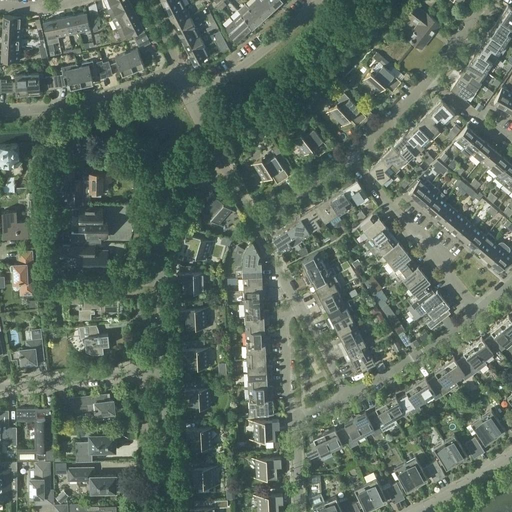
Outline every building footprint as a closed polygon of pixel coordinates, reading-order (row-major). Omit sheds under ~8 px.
[(112,19),(117,17),(133,8),(129,0),(125,0),(112,7),(107,9),(112,19)] [(185,6),(182,0),(172,0),(164,4),(169,14),(185,6)] [(249,0),(246,3),(260,19),(268,12),(256,0),(249,0)] [(270,0),(256,0),(268,12),(276,5),(270,0)] [(95,15),(98,14),(96,2),(89,6),(89,5),(88,5),(91,16),(95,15)] [(253,26),(260,19),(246,3),(245,3),(238,10),(240,13),(241,13),(253,26)] [(511,7),(508,4),(498,18),(511,27),(511,7)] [(407,37),(422,48),(440,23),(426,12),(426,13),(415,5),(407,15),(418,24),(407,37)] [(190,16),(185,6),(169,14),(174,24),(190,16)] [(464,15),(467,10),(462,7),(459,12),(464,15)] [(122,26),(138,18),(133,8),(117,17),(112,19),(117,28),(122,25),(122,26)] [(86,12),(75,14),(79,32),(90,29),(86,12)] [(241,13),(240,13),(233,19),(245,33),(253,26),(241,13)] [(75,14),(65,16),(69,34),(79,32),(75,14)] [(4,15),(3,27),(21,27),(22,16),(4,15)] [(65,16),(54,19),(58,36),(69,34),(65,16)] [(174,24),(179,33),(195,25),(190,16),(174,24)] [(143,28),(138,18),(122,26),(122,25),(117,28),(122,39),(143,28)] [(511,27),(498,18),(489,32),(505,43),(511,34),(510,33),(511,31),(511,27)] [(59,41),(58,36),(54,19),(43,21),(48,44),(59,41)] [(237,40),(245,33),(233,19),(225,27),(237,40)] [(184,43),(200,35),(195,25),(179,33),(184,43)] [(21,27),(3,27),(2,38),(21,38),(21,27)] [(213,34),(216,39),(222,35),(219,30),(213,34)] [(134,36),(140,48),(150,42),(145,31),(134,36)] [(478,45),(497,58),(500,54),(498,52),(505,43),(489,32),(485,37),(485,36),(478,45)] [(184,43),(189,53),(205,44),(200,35),(184,43)] [(222,35),(216,39),(214,40),(220,51),(228,47),(222,35)] [(20,49),(21,38),(2,38),(2,48),(20,49)] [(210,54),(205,44),(189,53),(194,63),(210,54)] [(470,60),(485,70),(491,62),(494,63),(497,58),(478,45),(472,55),(473,55),(470,60)] [(20,49),(2,48),(1,59),(20,60),(20,49)] [(138,48),(126,52),(133,70),(145,66),(138,48)] [(48,59),(46,49),(40,50),(42,60),(48,59)] [(133,70),(126,52),(115,56),(122,75),(133,70)] [(378,52),(374,56),(380,61),(383,57),(378,52)] [(82,65),(77,66),(82,86),(93,83),(90,69),(95,68),(93,60),(82,63),(82,65)] [(101,78),(107,76),(103,62),(102,60),(96,62),(101,78)] [(109,60),(103,62),(107,76),(113,75),(109,60)] [(479,80),(485,70),(470,60),(467,64),(466,64),(459,73),(460,74),(469,80),(478,86),(481,81),(479,80)] [(70,88),(82,86),(77,66),(77,63),(61,67),(63,77),(67,76),(70,88)] [(378,92),(385,84),(392,91),(401,81),(394,74),(383,64),(376,72),(373,68),(363,79),(378,92)] [(27,74),(29,93),(40,92),(39,78),(43,78),(43,73),(39,73),(27,74)] [(29,93),(27,74),(15,74),(15,81),(7,82),(7,79),(1,79),(0,90),(0,91),(6,92),(16,91),(16,94),(29,93)] [(460,74),(450,88),(466,99),(472,89),(475,91),(478,86),(469,80),(460,74)] [(349,84),(353,87),(357,83),(353,79),(349,84)] [(494,102),(503,107),(511,92),(502,87),(494,102)] [(339,101),(337,103),(329,110),(343,125),(350,118),(356,125),(366,115),(360,109),(360,108),(350,97),(350,98),(344,92),(337,99),(339,101)] [(503,107),(511,112),(511,92),(503,107)] [(315,103),(312,98),(306,102),(310,107),(315,103)] [(454,113),(441,99),(429,111),(436,119),(442,125),(446,121),(454,113)] [(430,136),(438,128),(433,122),(436,119),(429,111),(417,122),(430,136)] [(404,133),(420,150),(424,146),(422,144),(430,136),(417,122),(412,126),(404,133)] [(275,124),(269,129),(274,136),(281,131),(275,124)] [(449,131),(454,136),(460,129),(455,124),(449,131)] [(464,146),(475,132),(467,126),(456,139),(464,146)] [(318,156),(329,147),(326,144),(331,141),(325,133),(321,137),(314,128),(306,133),(303,130),(301,132),(300,132),(292,139),(304,154),(312,148),(318,156)] [(475,132),(464,146),(461,150),(469,157),(472,153),(483,140),(475,132)] [(393,146),(406,159),(414,152),(416,154),(420,150),(404,133),(396,141),(396,142),(393,146)] [(472,153),(480,160),(491,147),(483,140),(472,153)] [(11,165),(17,165),(21,159),(19,157),(19,150),(19,149),(19,147),(16,144),(14,144),(13,144),(12,145),(4,145),(3,145),(0,144),(0,161),(7,168),(11,165)] [(381,159),(394,172),(396,174),(400,169),(398,167),(406,159),(393,146),(388,150),(388,149),(380,157),(380,158),(382,159),(381,159)] [(264,180),(272,175),(277,183),(289,175),(279,161),(285,157),(278,147),(277,148),(274,150),(272,151),(275,155),(267,160),(265,156),(262,158),(253,163),(264,180)] [(489,167),(500,154),(491,147),(480,160),(489,167)] [(489,167),(497,174),(508,161),(500,154),(489,167)] [(428,164),(431,161),(427,156),(423,159),(428,164)] [(382,159),(380,158),(368,169),(382,183),(390,175),(394,172),(381,159),(382,159)] [(432,165),(440,171),(445,166),(437,160),(432,165)] [(495,177),(503,184),(511,173),(511,163),(508,161),(497,174),(495,177)] [(54,174),(54,181),(58,181),(58,188),(68,188),(68,202),(81,202),(81,180),(73,180),(73,166),(58,166),(58,174),(54,174)] [(83,175),(83,204),(90,204),(90,192),(103,192),(103,182),(111,183),(111,173),(90,172),(90,175),(83,175)] [(511,173),(503,184),(511,191),(511,190),(511,173)] [(8,177),(7,182),(6,185),(1,185),(1,192),(15,192),(14,177),(8,177)] [(342,187),(353,204),(367,194),(357,179),(352,182),(351,181),(342,187)] [(408,192),(416,199),(428,186),(431,182),(428,179),(424,183),(419,179),(408,192)] [(431,182),(428,186),(416,199),(425,206),(439,189),(431,182)] [(333,194),(328,197),(339,213),(353,204),(342,187),(333,193),(333,194)] [(425,206),(433,213),(444,200),(445,200),(448,197),(439,190),(439,189),(425,206)] [(203,210),(219,224),(232,209),(212,192),(207,198),(210,202),(203,210)] [(338,213),(339,213),(328,197),(314,206),(316,208),(322,217),(321,217),(324,222),(329,219),(333,225),(342,219),(338,213)] [(433,213),(442,220),(453,207),(445,200),(444,200),(433,213)] [(305,211),(300,215),(310,231),(320,225),(317,220),(321,217),(322,217),(316,208),(314,206),(305,211)] [(461,214),(453,207),(442,220),(450,227),(461,214)] [(72,232),(72,242),(86,242),(101,243),(101,236),(106,236),(106,217),(102,217),(102,208),(80,208),(80,220),(87,220),(86,232),(72,232)] [(2,211),(3,231),(9,231),(10,236),(29,235),(28,220),(17,221),(16,210),(2,211)] [(364,230),(369,237),(385,224),(379,216),(376,219),(372,214),(352,231),(353,232),(352,232),(353,233),(355,234),(357,234),(359,234),(360,232),(361,232),(364,230)] [(450,227),(459,234),(470,221),(461,214),(450,227)] [(286,224),(297,242),(302,239),(301,237),(310,231),(300,215),(286,224)] [(459,234),(467,241),(478,228),(470,221),(459,234)] [(297,242),(286,224),(271,233),(282,249),(291,243),(292,245),(297,242)] [(391,232),(385,224),(369,237),(375,244),(370,248),(374,253),(392,239),(388,234),(391,232)] [(186,253),(206,258),(211,240),(209,239),(210,232),(193,228),(191,234),(187,232),(184,241),(189,242),(186,253)] [(475,248),(486,235),(478,228),(467,241),(475,248)] [(475,248),(483,255),(494,242),(497,239),(488,232),(486,235),(475,248)] [(231,238),(222,236),(221,243),(229,245),(231,238)] [(396,243),(392,239),(374,253),(378,258),(383,254),(389,261),(405,249),(398,241),(396,243)] [(260,255),(253,241),(251,241),(249,243),(248,244),(246,245),(245,247),(244,249),(243,250),(243,252),(242,254),(242,256),(242,258),(242,260),(242,268),(235,268),(235,276),(243,276),(259,275),(258,269),(262,269),(261,261),(258,262),(258,260),(258,258),(259,256),(260,255)] [(483,255),(492,262),(507,244),(504,242),(502,241),(500,241),(499,242),(497,244),(494,242),(483,255)] [(63,244),(63,256),(76,256),(76,268),(99,269),(99,267),(107,267),(107,252),(94,252),(94,244),(63,244)] [(500,269),(502,266),(506,269),(511,263),(511,261),(509,259),(511,256),(508,253),(509,251),(510,249),(510,248),(509,246),(507,244),(492,262),(500,269)] [(393,278),(395,277),(411,263),(408,259),(411,256),(405,249),(389,261),(395,269),(389,273),(393,278)] [(21,295),(34,294),(32,251),(19,251),(20,263),(11,264),(11,270),(14,270),(15,282),(21,282),(21,295)] [(303,274),(324,263),(318,251),(301,260),(304,267),(300,269),(303,274)] [(358,258),(352,262),(351,262),(355,267),(361,263),(358,258)] [(334,274),(336,274),(332,266),(327,269),(324,263),(303,274),(309,287),(314,285),(334,274)] [(415,268),(411,263),(395,277),(399,281),(402,279),(408,286),(424,273),(418,265),(415,268)] [(184,291),(205,291),(205,271),(179,271),(179,280),(184,280),(184,291)] [(407,298),(411,303),(431,287),(427,283),(430,281),(424,273),(408,286),(414,293),(407,298)] [(337,288),(337,289),(341,287),(334,274),(314,285),(317,291),(313,293),(316,299),(337,288)] [(262,275),(259,275),(243,276),(244,290),(268,289),(267,282),(262,282),(262,275)] [(370,276),(364,281),(372,294),(380,289),(370,276)] [(427,310),(443,298),(437,290),(434,292),(431,287),(411,303),(410,304),(415,309),(415,308),(421,316),(425,312),(427,310)] [(107,301),(107,298),(107,289),(64,288),(64,301),(82,301),(82,309),(79,309),(79,319),(91,319),(91,313),(95,313),(95,307),(101,307),(101,301),(107,301)] [(337,288),(316,299),(319,305),(323,303),(326,309),(343,301),(337,289),(337,288)] [(268,296),(268,289),(244,290),(244,304),(263,303),(263,299),(267,298),(267,296),(268,296)] [(385,300),(386,303),(387,302),(390,300),(389,300),(387,297),(386,298),(383,294),(382,295),(379,291),(373,295),(379,304),(385,300)] [(427,310),(425,312),(431,320),(427,323),(431,328),(450,312),(447,308),(450,305),(443,298),(427,310)] [(186,327),(207,326),(206,307),(203,307),(203,300),(185,301),(185,308),(180,308),(181,316),(185,316),(186,327)] [(325,318),(328,324),(349,313),(343,301),(326,309),(329,316),(325,318)] [(374,302),(368,305),(374,314),(379,311),(374,302)] [(264,310),(263,303),(244,304),(245,318),(269,317),(269,310),(264,310)] [(387,304),(382,308),(381,309),(386,314),(391,310),(387,304)] [(339,334),(356,325),(349,313),(328,324),(331,330),(336,328),(339,334)] [(384,319),(381,313),(375,316),(378,322),(384,319)] [(511,317),(511,318),(508,315),(499,323),(511,337),(511,336),(511,317)] [(245,318),(246,331),(265,330),(264,324),(269,323),(269,317),(245,318)] [(502,345),(511,337),(499,323),(490,330),(493,333),(489,337),(497,348),(499,347),(501,350),(504,347),(502,345)] [(108,333),(98,335),(96,324),(79,326),(81,337),(85,337),(86,349),(90,351),(93,352),(97,352),(104,351),(103,345),(109,344),(108,333)] [(362,338),(356,325),(339,334),(342,340),(338,343),(341,349),(362,338)] [(389,325),(381,328),(384,335),(392,331),(389,325)] [(44,361),(40,329),(32,330),(33,340),(26,341),(27,348),(20,349),(10,350),(11,359),(17,358),(17,364),(30,363),(30,366),(37,365),(36,362),(44,361)] [(265,337),(265,330),(246,331),(246,345),(270,344),(270,337),(265,337)] [(403,330),(398,334),(406,346),(411,342),(403,330)] [(420,337),(423,341),(430,336),(426,332),(420,337)] [(390,340),(396,352),(402,348),(396,337),(390,340)] [(493,352),(497,348),(489,337),(484,340),(482,337),(472,344),(484,359),(493,352)] [(352,359),(351,359),(368,350),(362,338),(341,349),(347,361),(352,359)] [(188,367),(209,366),(208,347),(205,347),(205,340),(186,341),(187,347),(182,348),(183,356),(187,356),(188,367)] [(271,351),(270,344),(246,345),(247,359),(266,358),(266,351),(271,351)] [(487,363),(484,359),(472,344),(463,351),(465,354),(461,358),(472,374),(487,363)] [(375,363),(368,350),(351,359),(352,359),(355,365),(350,367),(353,373),(375,363)] [(266,365),(266,358),(247,359),(248,373),(272,372),(271,365),(266,365)] [(472,374),(461,358),(456,361),(454,358),(444,364),(455,380),(462,375),(465,379),(472,374)] [(458,384),(455,380),(444,364),(434,371),(437,374),(432,377),(443,394),(458,384)] [(248,373),(248,387),(267,386),(267,379),(272,378),(272,372),(248,373)] [(425,399),(433,395),(435,399),(443,394),(432,377),(427,380),(425,377),(415,383),(425,399)] [(190,407),(211,406),(210,386),(209,386),(209,380),(189,381),(189,387),(184,388),(185,396),(189,396),(190,407)] [(410,408),(409,408),(413,413),(421,408),(418,404),(425,399),(415,383),(405,389),(407,393),(402,395),(410,408)] [(272,385),(267,386),(248,387),(249,400),(273,399),(272,385)] [(107,400),(107,394),(70,398),(71,411),(95,408),(96,414),(114,412),(116,411),(117,410),(117,408),(117,407),(115,406),(114,406),(113,399),(107,400)] [(405,411),(409,408),(410,408),(402,395),(397,398),(396,395),(385,401),(395,417),(405,411)] [(274,413),(273,399),(249,400),(250,414),(274,413)] [(372,413),(382,431),(398,423),(395,417),(385,401),(375,407),(377,410),(372,413)] [(45,460),(54,460),(54,461),(60,461),(60,456),(54,456),(54,447),(53,447),(53,448),(48,448),(48,421),(53,420),(53,421),(54,421),(54,408),(45,408),(45,418),(39,418),(38,408),(16,408),(17,421),(34,421),(35,448),(18,448),(18,447),(17,447),(17,461),(38,460),(38,451),(45,451),(45,460)] [(0,409),(0,443),(1,444),(1,439),(9,439),(9,443),(17,443),(17,426),(9,426),(9,409),(0,409)] [(511,419),(507,413),(502,417),(503,418),(499,421),(491,409),(481,416),(495,436),(505,429),(502,425),(506,422),(511,430),(511,419)] [(365,412),(355,417),(363,434),(370,431),(374,436),(382,431),(372,413),(367,415),(365,412)] [(495,436),(481,416),(471,423),(485,443),(495,436)] [(347,441),(350,447),(358,443),(356,438),(363,434),(355,417),(344,422),(346,426),(341,428),(347,441)] [(253,420),(254,440),(275,439),(275,428),(279,427),(279,419),(253,420)] [(192,447),(213,446),(212,426),(186,428),(187,436),(191,436),(192,447)] [(342,444),(347,441),(341,428),(336,431),(334,427),(324,432),(331,449),(342,444)] [(320,454),(321,454),(331,449),(324,432),(313,437),(315,441),(310,443),(312,449),(305,452),(308,459),(320,454)] [(115,434),(107,434),(107,433),(100,433),(100,434),(92,434),(92,438),(76,439),(76,461),(92,461),(92,451),(115,450),(115,434)] [(444,440),(457,461),(467,455),(454,434),(444,440)] [(485,451),(475,436),(470,439),(479,454),(485,451)] [(474,457),(479,454),(470,439),(465,443),(474,457)] [(444,440),(433,446),(446,468),(457,461),(444,440)] [(255,458),(256,477),(277,476),(277,465),(281,465),(281,456),(255,458)] [(416,456),(405,462),(417,484),(428,478),(416,456)] [(436,460),(431,463),(440,478),(445,475),(440,465),(437,461),(436,460)] [(0,461),(0,501),(3,502),(3,498),(11,498),(11,499),(17,499),(17,461),(0,461)] [(66,462),(56,462),(56,473),(66,472),(66,462)] [(400,480),(391,485),(399,500),(405,498),(400,487),(403,485),(407,493),(418,487),(417,484),(405,462),(394,468),(400,480)] [(29,497),(31,497),(40,497),(40,503),(53,503),(53,490),(50,490),(49,463),(36,463),(36,467),(29,468),(29,497)] [(440,478),(431,463),(426,466),(435,481),(440,478)] [(194,486),(215,485),(214,466),(188,467),(188,475),(193,475),(194,486)] [(91,489),(91,491),(116,491),(116,487),(118,487),(117,478),(116,478),(116,474),(94,475),(93,467),(68,467),(69,480),(70,480),(91,479),(91,481),(89,481),(87,482),(86,484),(86,486),(87,488),(89,489),(91,489)] [(376,477),(365,482),(376,505),(387,500),(387,499),(391,497),(394,503),(399,500),(391,485),(390,485),(389,482),(381,486),(376,477)] [(365,510),(376,505),(365,482),(354,488),(365,510)] [(64,490),(56,497),(61,503),(69,496),(64,490)] [(310,498),(313,505),(315,511),(329,511),(324,501),(321,493),(310,498)] [(283,502),(283,494),(257,495),(257,511),(278,511),(278,502),(283,502)] [(353,511),(350,504),(348,498),(338,502),(336,496),(324,501),(329,511),(353,511)] [(215,499),(194,500),(195,507),(190,507),(190,511),(216,511),(216,507),(228,506),(227,499),(215,500),(215,499)] [(360,511),(356,502),(350,504),(353,511),(360,511)] [(100,510),(86,511),(86,503),(69,503),(69,504),(69,508),(70,508),(69,511),(115,511),(115,507),(100,508),(100,510)]
